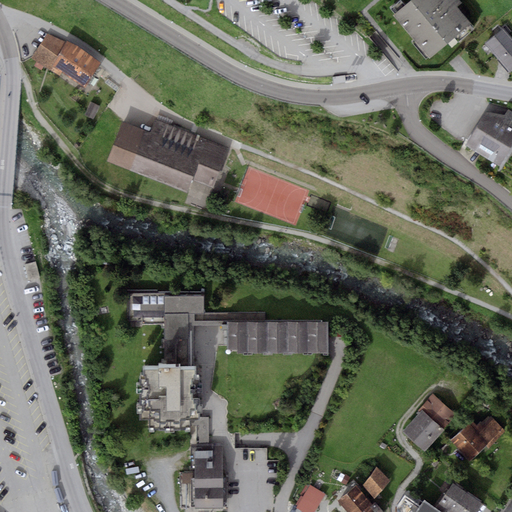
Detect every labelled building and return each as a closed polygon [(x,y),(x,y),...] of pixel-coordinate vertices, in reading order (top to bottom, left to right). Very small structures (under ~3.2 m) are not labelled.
[(411,0),(394,15),(430,58),(471,23),(457,7),(462,3),(459,0),(411,0)] [(511,70),(511,37),(504,27),(485,43),(510,72),(511,70)] [(100,65),(49,32),(30,63),(42,70),(44,66),(60,76),(62,73),(86,88),(100,65)] [(345,76),(332,77),(333,84),(346,82),(345,76)] [(99,106),(91,102),(85,115),(93,119),(99,106)] [(486,112),(466,146),(500,166),(511,144),(511,111),(508,110),(505,115),(486,112)] [(150,132),(124,122),(108,160),(187,192),(192,180),(213,188),(229,148),(156,119),(150,132)] [(36,262),(24,265),(28,281),(40,278),(36,262)] [(197,419),(196,314),(204,314),(204,296),(164,296),(164,292),(128,292),(128,323),(163,323),(164,368),(158,368),(158,370),(141,370),(141,420),(149,420),(149,429),(189,429),(189,419),(197,419)] [(328,322),(227,322),(227,354),(328,353),(328,322)] [(422,410),(444,430),(457,415),(433,393),(420,408),(422,410)] [(444,430),(422,410),(403,432),(425,451),(444,430)] [(473,420),(451,441),(470,462),(504,430),(491,416),(483,424),(481,421),(477,425),(473,420)] [(195,508),(223,508),(222,444),(191,444),(191,464),(194,463),(195,508)] [(266,462),(266,452),(256,452),(256,462),(266,462)] [(377,468),(363,486),(374,498),(390,480),(377,468)] [(452,483),(438,505),(447,511),(478,511),(483,504),(452,483)] [(314,511),(326,495),(310,485),(296,507),(304,511),(314,511)] [(338,501),(347,511),(355,511),(369,500),(356,485),(338,501)] [(355,511),(383,511),(375,502),(373,504),(369,500),(355,511)] [(407,503),(401,511),(414,511),(416,509),(407,503)] [(437,511),(424,503),(417,511),(437,511)]
